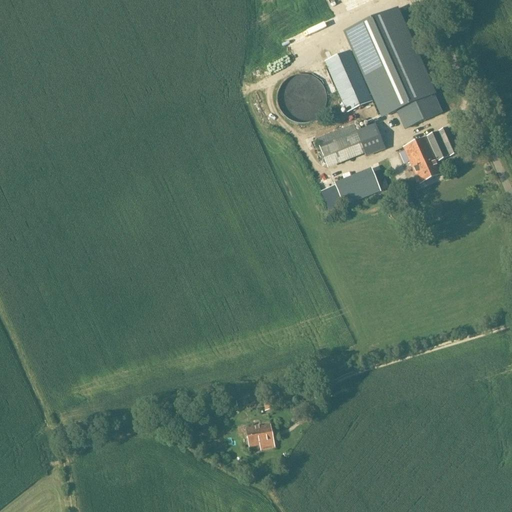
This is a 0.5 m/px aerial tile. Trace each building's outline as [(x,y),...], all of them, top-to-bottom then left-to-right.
[(399,18),(354,38),(389,116),(397,113),(405,131),(442,114),(399,18)] [(349,52),(324,63),(347,115),(373,103),(349,52)] [(289,76),(287,109),(291,109),(290,121),(319,123),(323,78),(289,76)] [(376,126),(356,134),(366,158),(385,150),(376,126)] [(448,129),(403,149),(415,174),(420,185),(443,175),(438,163),(459,154),(448,129)] [(379,166),(372,169),(383,192),(389,189),(379,166)] [(343,207),(381,194),(373,170),(335,183),(343,207)] [(333,200),(339,198),(335,188),(329,190),(333,200)] [(273,398),(262,401),(265,413),(275,411),(273,398)] [(270,425),(246,430),(250,450),(274,446),(270,425)]
